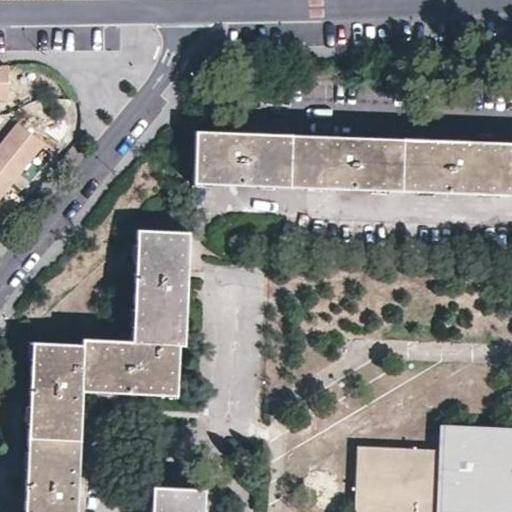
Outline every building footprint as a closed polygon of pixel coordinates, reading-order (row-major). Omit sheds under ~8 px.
[(0,191),(41,142),(17,122),(6,136),(0,143),(0,191)] [(511,192),(511,140),(448,137),(408,136),(233,129),(196,127),(193,180),(511,192)] [(175,391),(177,341),(183,341),(185,280),(187,228),(137,227),(131,336),(82,335),(82,340),(32,339),(23,511),(74,511),(79,418),(80,389),(146,391),(175,391)] [(448,447),(357,444),(354,511),(511,511),(511,450),(511,433),(490,432),(490,443),(468,442),(469,431),(449,430),(448,447)] [(490,432),(469,431),(468,442),(490,443),(490,432)] [(202,511),(203,485),(152,483),(150,511),(202,511)]
